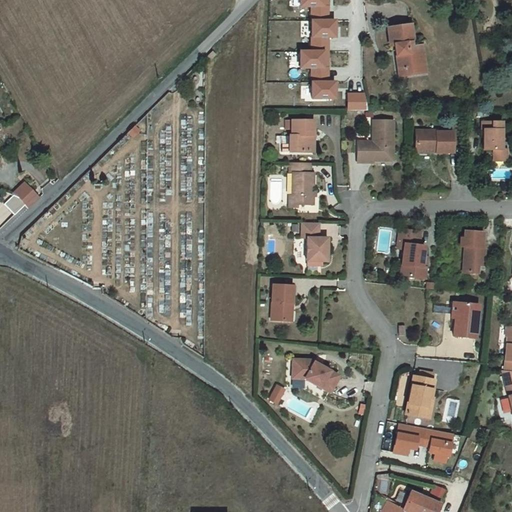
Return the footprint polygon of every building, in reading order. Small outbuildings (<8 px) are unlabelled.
[(323,0),(324,7),(312,7),(312,22),(328,22),(327,0),(323,0)] [(415,40),(412,21),(387,25),(390,43),(394,43),(397,70),(404,69),(405,76),(420,73),(416,45),(413,45),(412,41),(415,40)] [(335,38),(335,22),(328,22),(312,22),(313,38),(328,38),(335,38)] [(328,38),(313,38),(313,53),(324,52),(324,68),(313,68),(313,83),(329,83),(328,38)] [(421,44),(416,45),(420,73),(424,72),(421,44)] [(324,68),(324,52),(313,53),(301,53),(302,68),(313,68),(324,68)] [(336,99),(336,83),(329,83),(313,83),(313,99),(336,99)] [(368,110),(365,95),(349,95),(350,110),(368,110)] [(313,138),(313,121),(289,120),(289,136),(285,136),(285,152),(307,152),(307,138),(313,138)] [(395,160),(395,123),(373,122),(372,144),(360,144),(359,165),(376,166),(376,160),(395,160)] [(483,132),(483,150),(494,150),(494,161),(507,161),(507,150),(502,150),(502,122),(481,122),(481,129),(483,132)] [(454,154),(455,134),(440,133),(440,129),(417,130),(417,149),(436,149),(436,154),(454,154)] [(311,163),(285,162),(285,167),(289,167),(289,173),(292,173),(292,195),(297,201),(297,204),(300,204),(313,204),(314,173),(311,173),(311,163)] [(22,200),(33,190),(25,183),(13,194),(15,195),(22,200)] [(28,208),(40,197),(33,190),(22,200),(25,204),(28,208)] [(25,204),(22,200),(15,195),(6,204),(15,214),(25,204)] [(288,210),(300,210),(300,204),(297,204),(297,201),(292,195),(288,195),(288,210)] [(298,222),(298,234),(305,234),(304,259),(322,259),(323,235),(317,234),(318,222),(298,222)] [(408,266),(406,277),(424,279),(425,268),(422,267),(425,247),(419,246),(421,232),(400,229),(398,243),(404,244),(401,265),(408,266)] [(483,247),(484,233),(465,231),(465,238),(462,238),(461,246),(465,246),(463,272),(474,272),(474,264),(479,264),(484,265),(485,252),(480,252),(481,247),(483,247)] [(294,304),(294,287),(273,286),(271,321),(288,323),(290,304),(294,304)] [(476,337),(479,307),(454,304),(451,326),(455,326),(453,335),(476,337)] [(329,391),(338,376),(315,364),(316,361),(294,358),(293,377),(305,378),(329,391)] [(419,370),(418,377),(430,380),(431,373),(419,370)] [(507,398),(511,423),(511,372),(505,372),(502,372),(505,391),(508,391),(509,398),(507,398)] [(430,398),(433,381),(430,380),(418,377),(411,376),(403,414),(421,418),(427,398),(430,398)] [(277,386),(269,400),(276,403),(284,390),(277,386)] [(435,400),(430,398),(427,398),(421,418),(430,420),(435,400)] [(420,446),(424,430),(397,423),(390,451),(404,455),(406,448),(407,443),(414,445),(420,446)] [(451,436),(424,430),(420,446),(427,448),(433,449),(432,454),(430,461),(443,464),(444,458),(446,458),(451,436)] [(443,502),(447,492),(434,487),(430,498),(443,502)] [(412,496),(403,511),(437,511),(439,508),(412,496)] [(383,511),(402,511),(403,511),(388,503),(383,511)]
